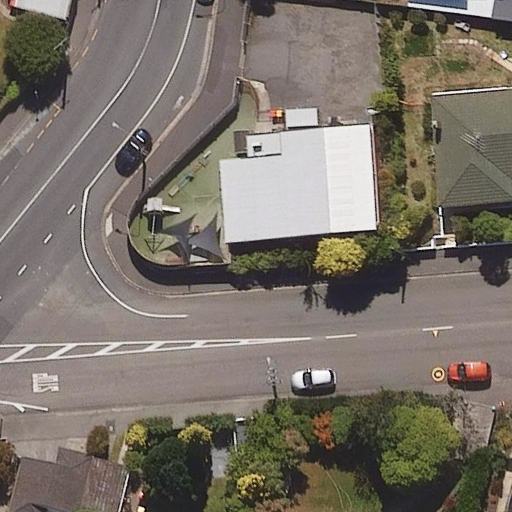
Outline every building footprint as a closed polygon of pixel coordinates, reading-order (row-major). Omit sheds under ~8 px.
[(77,0),(76,0),(23,0),(19,19),(70,31),(77,0)] [(412,0),(412,3),(492,15),(493,0),(412,0)] [(511,0),(503,0),(498,27),(511,29),(511,0)] [(511,100),(441,104),(447,217),(511,213),(511,100)] [(387,249),(384,135),(256,138),(256,169),(230,170),(232,253),(387,249)] [(127,511),(136,480),(63,461),(57,482),(19,472),(8,511),(127,511)]
